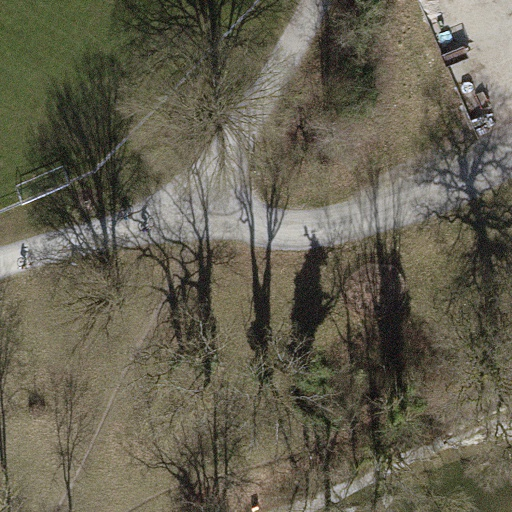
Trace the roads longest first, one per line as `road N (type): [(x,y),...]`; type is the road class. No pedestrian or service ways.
road 1 (track): [(205,227),(304,233),(401,212),(511,156)]
road 2 (track): [(314,0),(205,227)]
road 3 (track): [(0,267),(73,237),(205,227)]
